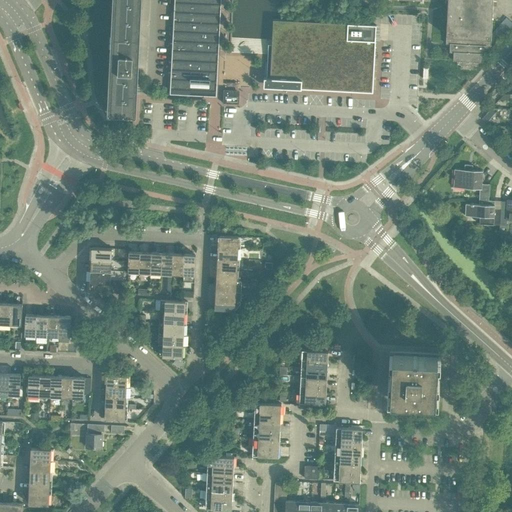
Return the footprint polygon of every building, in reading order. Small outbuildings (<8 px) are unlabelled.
[(133,113),(137,28),(138,0),(116,0),(111,112),(133,113)] [(447,0),(446,28),(446,43),(449,44),(449,52),(453,52),(453,60),(457,60),(457,64),(461,64),(460,68),(473,69),(473,65),(477,65),(478,61),(482,61),(482,53),(486,53),(486,45),(490,46),(492,1),(492,0),(447,0)] [(213,14),(213,5),(172,2),(171,11),(174,12),(213,14)] [(212,23),(213,14),(174,12),(173,21),(212,23)] [(270,77),(271,77),(271,85),(310,87),(310,88),(373,92),(376,25),(273,19),(270,77)] [(212,33),(212,28),(212,23),(173,21),(171,21),(170,28),(170,31),(212,33)] [(211,43),(212,33),(170,31),(173,31),(172,40),(169,40),(169,41),(211,43)] [(211,52),(211,43),(169,41),(169,50),(211,52)] [(210,71),(211,52),(169,50),(172,50),(171,60),(191,61),(190,70),(210,71)] [(191,61),(171,60),(170,79),(190,80),(209,81),(210,71),(190,70),(191,61)] [(190,90),(190,80),(170,79),(167,79),(167,88),(170,88),(170,89),(170,95),(178,95),(178,97),(188,98),(189,90),(190,90)] [(225,94),(223,94),(223,100),(239,101),(239,95),(237,95),(238,92),(225,91),(225,94)] [(482,183),(482,170),(472,170),(472,164),(464,164),(464,169),(454,168),(454,170),(454,178),(453,185),(453,187),(464,187),(477,188),(479,188),(479,197),(488,198),(489,184),(488,184),(483,184),(483,183),(482,183)] [(500,224),(500,208),(499,208),(499,209),(495,209),(495,208),(494,208),(494,200),(488,200),(488,198),(479,197),(478,204),(473,203),(471,203),(465,203),(465,215),(479,216),(479,224),(499,224),(500,224)] [(511,219),(511,199),(507,199),(507,201),(501,201),(500,208),(500,224),(499,224),(499,228),(506,228),(506,219),(511,219)] [(238,248),(238,236),(219,235),(218,247),(238,248)] [(111,259),(112,248),(92,247),(91,258),(111,259)] [(237,259),(238,248),(218,247),(217,258),(237,259)] [(139,271),(140,251),(129,250),(128,270),(139,271)] [(150,271),(151,252),(140,251),(139,271),(150,271)] [(161,272),(162,252),(151,252),(150,271),(161,272)] [(172,273),(173,253),(162,252),(161,272),(172,273)] [(183,273),(184,253),(173,253),(172,273),(183,273)] [(194,281),(196,254),(184,253),(183,273),(183,281),(194,281)] [(111,270),(111,259),(91,258),(91,269),(111,270)] [(237,270),(237,259),(217,258),(217,269),(237,270)] [(110,281),(111,270),(91,269),(90,280),(110,281)] [(236,281),(237,270),(217,269),(216,280),(236,281)] [(110,293),(110,281),(90,280),(90,292),(110,293)] [(236,281),(216,280),(216,290),(241,291),(241,281),(236,281)] [(240,303),(241,291),(216,290),(215,308),(236,309),(240,303)] [(185,312),(185,301),(166,300),(165,311),(185,312)] [(10,323),(11,303),(0,302),(0,328),(9,329),(10,323)] [(21,323),(22,304),(11,303),(10,323),(21,323)] [(184,323),(185,312),(165,311),(164,322),(184,323)] [(36,334),(37,314),(26,314),(25,334),(36,334)] [(47,335),(48,315),(37,314),(36,334),(47,335)] [(58,335),(59,315),(48,315),(47,335),(58,335)] [(70,336),(71,316),(59,315),(58,335),(70,336)] [(184,334),(184,323),(164,322),(164,333),(184,334)] [(183,345),(184,334),(164,333),(163,344),(183,345)] [(184,367),(185,356),(185,355),(183,355),(183,345),(163,344),(163,356),(167,356),(167,357),(166,358),(178,369),(180,367),(184,367)] [(328,360),(328,351),(302,349),(301,359),(328,360)] [(438,401),(440,352),(390,350),(387,399),(438,401)] [(327,368),(328,360),(301,359),(301,367),(327,368)] [(327,377),(327,368),(301,367),(300,376),(327,377)] [(0,392),(8,393),(9,373),(0,372),(0,392)] [(20,394),(21,374),(9,373),(8,393),(20,394)] [(126,385),(127,374),(107,373),(107,384),(126,385)] [(39,395),(40,375),(29,374),(28,394),(28,396),(28,403),(39,404),(39,395)] [(51,395),(52,375),(40,375),(39,395),(51,395)] [(61,396),(62,376),(52,375),(51,395),(61,396)] [(73,397),(74,377),(62,376),(61,396),(73,397)] [(326,385),(327,377),(300,376),(300,384),(326,385)] [(84,397),(85,377),(74,377),(73,397),(84,397)] [(126,396),(126,385),(107,384),(106,395),(126,396)] [(326,394),(326,385),(300,384),(299,393),(326,394)] [(325,403),(326,394),(299,393),(299,402),(325,403)] [(125,408),(126,396),(106,395),(105,406),(125,408)] [(280,413),(281,403),(254,402),(254,411),(280,413)] [(124,419),(125,408),(105,406),(105,418),(124,419)] [(13,408),(7,408),(7,415),(21,416),(21,410),(13,409),(13,408)] [(280,421),(280,413),(254,411),(254,420),(280,421)] [(280,430),(280,421),(254,420),(253,428),(280,430)] [(102,447),(102,434),(102,431),(104,431),(105,424),(88,424),(87,431),(88,431),(88,433),(87,433),(87,447),(102,447)] [(362,437),(363,428),(363,427),(336,426),(336,436),(362,437)] [(279,438),(280,430),(253,428),(253,437),(279,438)] [(362,446),(362,437),(336,436),(335,444),(362,446)] [(279,447),(279,438),(253,437),(252,445),(279,447)] [(361,454),(362,446),(335,444),(335,453),(361,454)] [(278,456),(279,447),(252,445),(252,454),(278,456)] [(51,460),(51,449),(31,448),(31,458),(51,460)] [(361,463),(361,454),(335,453),(334,461),(361,463)] [(234,464),(234,456),(208,454),(208,463),(234,464)] [(50,470),(51,460),(31,458),(30,469),(50,470)] [(361,471),(361,463),(334,461),(334,470),(361,471)] [(233,473),(234,464),(208,463),(207,472),(233,473)] [(318,478),(318,466),(304,465),(304,478),(318,478)] [(49,482),(50,470),(30,469),(30,481),(49,482)] [(360,480),(361,471),(334,470),(334,479),(360,480)] [(233,482),(233,473),(207,472),(207,480),(233,482)] [(232,491),(233,482),(207,480),(206,489),(232,491)] [(49,492),(49,482),(30,481),(29,492),(49,492)] [(232,499),(232,491),(206,489),(206,497),(232,499)] [(48,504),(49,492),(29,492),(28,503),(48,504)] [(231,508),(232,499),(206,497),(205,507),(231,508)] [(297,511),(299,500),(287,499),(287,500),(286,506),(286,511),(285,511),(297,511)] [(309,511),(310,501),(299,500),(297,511),(309,511)] [(321,511),(323,501),(310,501),(309,511),(321,511)] [(333,511),(335,502),(323,501),(321,511),(333,511)] [(0,511),(10,511),(11,502),(0,502),(0,503),(0,511)] [(22,511),(23,503),(11,502),(10,511),(22,511)] [(345,511),(346,502),(335,502),(333,511),(345,511)] [(358,511),(359,503),(346,502),(345,511),(358,511)]
